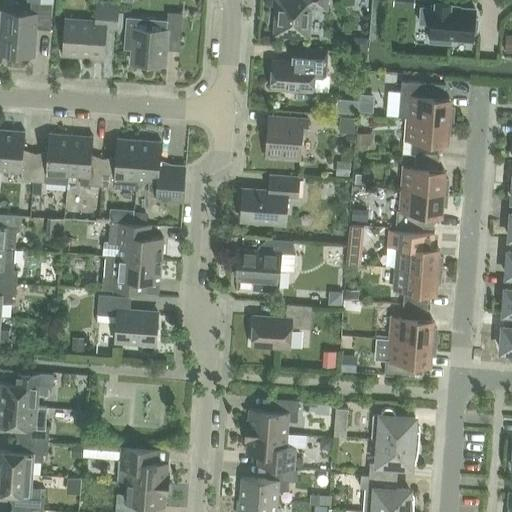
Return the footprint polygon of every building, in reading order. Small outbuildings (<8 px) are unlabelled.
[(277,0),(275,34),(308,37),(310,8),(326,9),(326,0),(277,0)] [(83,59),(95,60),(104,60),(106,28),(117,28),(119,3),(96,1),(95,22),(66,20),(66,18),(65,18),(62,55),(63,55),(63,53),(83,55),(83,59)] [(0,39),(0,52),(33,55),(35,28),(49,29),(51,4),(37,3),(32,3),(31,3),(30,13),(2,11),(0,39)] [(478,19),(475,15),(475,9),(460,7),(461,5),(460,5),(459,7),(450,7),(451,4),(435,3),(435,5),(433,5),(433,7),(421,6),(420,22),(432,23),(430,41),(451,43),(451,39),(473,40),(473,34),(477,31),(478,19)] [(126,17),(123,49),(132,49),(131,62),(164,65),(166,40),(180,41),(182,13),(167,12),(167,20),(126,17)] [(273,60),(270,88),(294,90),(294,96),(296,98),(310,99),(312,97),(313,91),(314,74),(325,75),(326,65),(327,50),(303,48),(291,47),(290,61),(273,60)] [(401,82),(399,117),(408,118),(408,117),(453,121),(454,108),(449,107),(450,99),(443,98),(445,85),(401,82)] [(353,92),(354,112),(375,112),(374,91),(353,92)] [(335,116),(337,131),(349,129),(347,115),(335,116)] [(265,156),(299,159),(301,132),(306,132),(307,118),(275,116),(274,128),(268,128),(265,156)] [(453,121),(408,117),(408,118),(406,140),(412,141),(411,154),(415,154),(439,156),(440,144),(444,143),(446,143),(447,134),(452,135),(453,121)] [(21,180),(33,181),(35,156),(23,155),(25,131),(3,129),(0,162),(0,168),(21,170),(21,180)] [(35,156),(33,181),(67,184),(68,174),(71,135),(49,133),(47,157),(35,156)] [(79,184),(101,186),(103,161),(91,161),(93,136),(71,135),(68,174),(80,175),(79,184)] [(103,161),(101,186),(136,189),(137,179),(136,179),(139,140),(117,138),(115,162),(103,161)] [(155,200),(182,202),(185,168),(171,167),(171,165),(170,165),(170,166),(159,166),(161,141),(139,140),(136,179),(137,179),(149,180),(148,190),(156,190),(155,200)] [(438,168),(439,156),(415,154),(414,168),(404,167),(403,189),(447,192),(448,180),(444,179),(444,170),(442,170),(438,168)] [(335,174),(349,175),(350,160),(336,159),(335,174)] [(241,220),(285,223),(287,195),(297,196),(299,177),(270,175),(269,190),(243,188),(241,220)] [(446,206),(447,192),(403,189),(401,211),(397,210),(396,225),(434,228),(434,216),(438,215),(441,215),(442,206),(446,206)] [(0,247),(5,248),(15,249),(16,228),(21,228),(22,215),(0,213),(0,247)] [(104,241),(103,255),(120,257),(161,260),(163,238),(150,237),(150,225),(133,224),(110,222),(109,241),(104,241)] [(391,231),(390,246),(398,246),(397,267),(441,270),(443,257),(438,257),(438,248),(436,248),(432,246),(433,234),(409,232),(391,231)] [(236,279),(254,280),(254,289),(278,290),(280,270),(293,271),(295,254),(293,254),(293,240),(270,238),(269,251),(239,249),(236,279)] [(348,244),(347,262),(360,263),(362,245),(348,244)] [(4,261),(5,248),(0,247),(0,281),(16,283),(17,270),(13,270),(14,262),(4,261)] [(329,266),(342,267),(344,248),(330,247),(329,266)] [(511,251),(508,251),(508,261),(503,263),(507,274),(506,276),(511,276),(511,251)] [(103,277),(102,289),(142,292),(143,280),(160,282),(161,260),(120,257),(106,256),(104,277),(103,277)] [(397,267),(395,290),(404,291),(403,304),(427,305),(428,294),(432,293),(434,293),(435,293),(436,284),(440,284),(441,270),(397,267)] [(15,296),(16,283),(0,281),(0,315),(0,316),(1,303),(11,303),(11,295),(15,296)] [(505,299),(501,300),(504,312),(503,314),(511,314),(511,289),(505,289),(505,299)] [(115,341),(155,344),(158,312),(130,310),(131,296),(99,294),(97,314),(117,315),(115,341)] [(251,345),(289,348),(291,326),(310,328),(312,306),(286,304),(285,317),(254,315),(251,345)] [(430,320),(426,318),(427,306),(403,304),(402,318),(393,317),(391,339),(436,342),(437,329),(432,328),(433,320),(430,320)] [(0,349),(11,351),(12,338),(8,338),(9,330),(0,328),(0,318),(0,316),(0,315),(0,349)] [(511,327),(503,326),(502,337),(498,338),(501,349),(501,352),(503,356),(511,353),(511,327)] [(435,356),(436,342),(391,339),(390,360),(386,360),(385,375),(422,378),(423,365),(427,364),(429,365),(430,356),(435,356)] [(0,403),(37,406),(38,393),(48,394),(48,386),(52,386),(53,373),(15,370),(14,382),(0,381),(0,403)] [(245,430),(286,433),(287,421),(297,421),(299,400),(274,398),(273,410),(250,408),(249,420),(246,420),(245,430)] [(0,403),(0,425),(20,427),(19,439),(48,441),(49,428),(45,428),(47,407),(37,406),(0,403)] [(381,415),(374,414),(372,439),(379,439),(419,443),(419,438),(420,430),(414,430),(415,417),(396,415),(396,414),(395,412),(395,411),(394,410),(393,409),(392,408),(390,407),(389,407),(388,407),(386,408),(385,408),(383,409),(382,411),(381,412),(381,413),(381,415)] [(334,436),(346,437),(348,409),(336,408),(334,436)] [(286,433),(245,430),(244,440),(247,440),(246,452),(259,453),(258,465),(271,466),(293,468),(294,466),(295,447),(285,446),(286,433)] [(0,471),(32,474),(33,461),(43,462),(43,454),(47,454),(48,441),(19,439),(18,451),(0,449),(0,471)] [(370,462),(369,475),(397,477),(398,466),(411,467),(412,459),(417,459),(419,446),(419,443),(379,439),(377,463),(370,462)] [(120,446),(118,481),(127,481),(169,484),(169,475),(166,474),(167,462),(156,461),(157,449),(120,446)] [(242,476),(240,497),(277,500),(278,490),(287,490),(288,480),(296,481),(297,468),(293,468),(271,466),(270,479),(242,476)] [(14,507),(43,509),(44,496),(40,496),(40,488),(31,487),(32,474),(0,471),(0,493),(15,495),(14,507)] [(397,477),(369,475),(361,475),(360,488),(365,488),(363,511),(366,511),(369,511),(413,511),(414,511),(414,499),(409,498),(410,490),(396,489),(397,477)] [(117,493),(115,511),(140,511),(141,505),(164,506),(165,494),(168,494),(169,484),(127,481),(126,494),(117,493)] [(329,494),(310,493),(309,503),(320,504),(320,503),(328,504),(329,494)] [(276,511),(277,500),(240,497),(238,511),(276,511)] [(320,504),(309,503),(309,511),(319,511),(320,504)]
